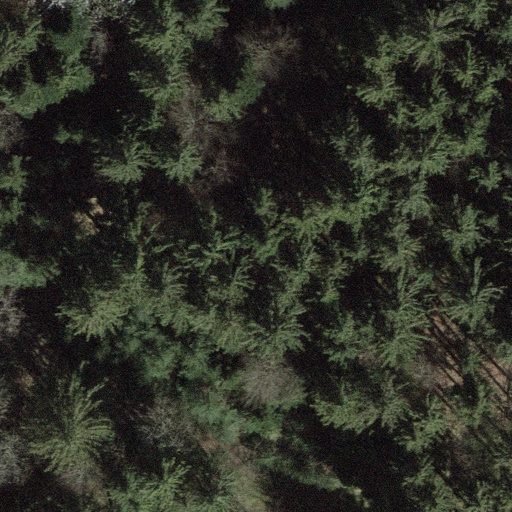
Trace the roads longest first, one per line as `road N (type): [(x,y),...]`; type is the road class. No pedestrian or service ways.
road 1 (track): [(0,328),(303,479)]
road 2 (track): [(338,511),(303,479),(183,511)]
